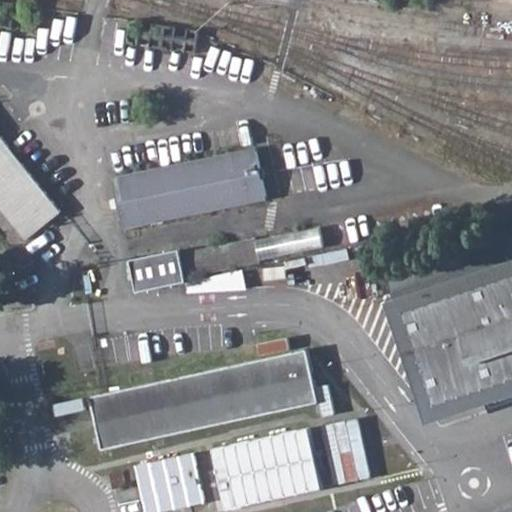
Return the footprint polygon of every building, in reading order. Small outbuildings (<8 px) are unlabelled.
[(310,22),(433,45),(436,30),(439,13),(358,0),(313,0),(313,6),(310,22)] [(62,211),(2,136),(0,136),(0,205),(26,239),(62,211)] [(268,198),(257,147),(115,177),(126,228),(268,198)] [(187,277),(261,262),(256,237),(181,252),(187,277)] [(138,292),(188,281),(187,277),(181,252),(181,249),(131,259),(138,292)] [(511,268),(397,306),(430,405),(511,378),(511,268)] [(91,396),(102,450),(320,402),(308,348),(91,396)] [(335,482),(372,478),(365,417),(328,421),(335,482)] [(212,450),(227,509),(320,487),(306,427),(212,450)] [(144,511),(151,511),(204,500),(193,453),(134,467),(144,511)] [(511,511),(511,503),(485,511),(511,511)]
